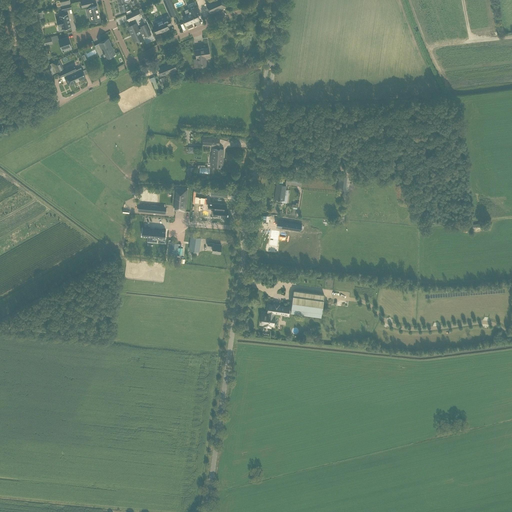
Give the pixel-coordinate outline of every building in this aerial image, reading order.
[(118,0),(120,10),(127,8),(126,2),(132,0),(132,1),(133,0),(118,0)] [(162,0),(169,17),(175,14),(169,0),(162,0)] [(213,0),(214,1),(206,5),(210,14),(226,7),(222,0),(213,0)] [(100,20),(97,6),(97,5),(88,8),(89,8),(91,17),(90,17),(91,22),(97,21),(97,20),(100,20)] [(191,13),(183,17),(186,24),(194,20),(194,22),(199,19),(198,16),(201,14),(197,6),(189,9),(191,13)] [(140,15),(137,10),(130,13),(133,19),(140,15)] [(68,14),(59,16),(60,20),(56,20),(58,26),(61,25),(62,29),(71,27),(68,14)] [(169,28),(167,25),(171,24),(168,16),(164,18),(164,19),(156,22),(157,24),(153,26),(156,33),(169,28)] [(141,27),(142,29),(139,31),(136,24),(128,27),(134,41),(137,40),(138,42),(140,41),(140,42),(141,41),(143,40),(141,35),(144,33),(145,36),(150,34),(146,24),(141,27)] [(63,52),(67,50),(71,49),(67,36),(59,39),(62,48),(63,52)] [(48,42),(52,41),(51,37),(43,39),(44,46),(49,44),(48,42)] [(115,53),(108,39),(99,43),(101,48),(98,49),(98,50),(99,52),(102,50),(103,52),(104,54),(106,57),(115,53)] [(206,65),(205,57),(210,56),(208,48),(195,50),(196,58),(197,61),(193,62),(194,67),(206,65)] [(22,58),(31,57),(29,49),(19,51),(16,51),(13,52),(14,60),(16,70),(24,68),(22,58)] [(63,69),(59,60),(52,62),(57,72),(63,69)] [(164,75),(176,69),(175,67),(173,62),(160,68),(161,72),(159,73),(160,76),(164,75)] [(69,68),(57,73),(59,78),(61,77),(63,81),(66,80),(68,85),(85,77),(81,69),(81,68),(71,72),(69,68)] [(135,72),(138,78),(148,73),(146,68),(142,71),(141,69),(135,72)] [(14,94),(17,99),(24,96),(22,90),(14,94)] [(203,145),(208,145),(219,146),(219,138),(203,137),(203,145)] [(222,166),(223,149),(213,149),(212,156),(211,156),(210,165),(215,166),(214,167),(219,168),(219,166),(222,166)] [(287,175),(286,182),(291,183),(297,184),(300,184),(301,177),(298,177),(292,176),(287,175)] [(338,191),(343,192),(346,177),(340,176),(338,191)] [(281,202),(286,202),(287,196),(284,196),(286,186),(282,185),(277,184),(275,198),(280,199),(282,199),(281,202)] [(175,209),(175,210),(180,210),(180,211),(185,211),(187,189),(182,189),(177,189),(177,194),(175,209)] [(160,191),(146,192),(147,204),(160,203),(160,191)] [(212,203),(211,208),(213,208),(212,215),(226,216),(227,209),(224,208),(224,204),(212,203)] [(139,204),(138,211),(160,213),(160,206),(139,204)] [(143,228),(142,236),(148,237),(157,238),(165,238),(166,230),(147,228),(147,225),(144,225),(144,228),(143,228)] [(270,230),(268,245),(277,246),(279,232),(270,230)] [(189,251),(198,252),(200,239),(191,237),(189,251)] [(171,243),(169,256),(176,257),(178,258),(179,258),(179,255),(176,254),(178,244),(171,243)] [(213,252),(215,253),(220,253),(221,245),(216,245),(208,244),(208,248),(213,248),(213,252)] [(293,295),(291,307),(291,312),(291,313),(321,317),(321,312),(322,312),(323,300),(324,295),(305,292),(305,293),(302,292),(301,291),(301,292),(297,292),(298,291),(294,290),(293,295)] [(263,314),(261,324),(266,324),(266,327),(271,327),(271,325),(273,325),(274,316),(278,317),(278,313),(288,315),(289,307),(268,304),(267,312),(268,312),(268,314),(263,314)]
